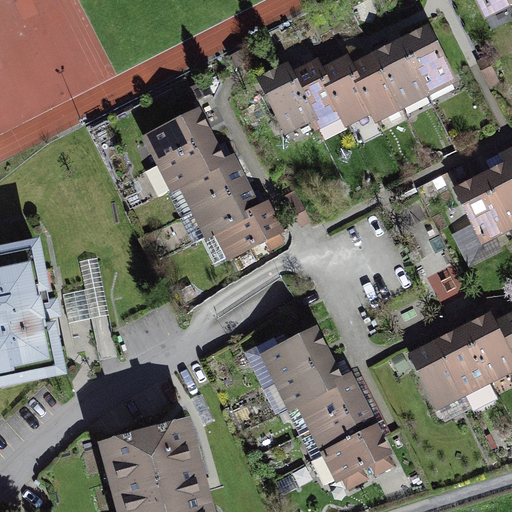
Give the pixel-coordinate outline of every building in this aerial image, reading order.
[(511,0),(468,0),(484,30),(511,15),(511,0)] [(287,72),(256,88),(286,145),(311,132),(315,139),(340,126),(345,137),(370,124),(375,133),(459,90),(429,32),(353,70),(349,61),(322,75),(318,68),(292,81),(287,72)] [(200,115),(140,145),(171,206),(182,200),(203,242),(199,244),(212,269),(226,262),(229,268),(284,240),(268,209),(260,213),(234,161),(225,165),(200,115)] [(452,238),(469,272),(504,255),(499,246),(511,239),(511,154),(498,161),(503,171),(450,198),(467,230),(452,238)] [(42,240),(0,248),(0,382),(67,370),(42,240)] [(98,320),(97,293),(67,294),(68,321),(98,320)] [(494,313),(405,359),(435,417),(511,377),(511,317),(500,324),(494,313)] [(302,406),(346,496),(400,470),(356,381),(347,385),(321,332),(266,359),(291,411),(302,406)] [(247,355),(277,416),(289,411),(260,349),(247,355)] [(101,447),(117,511),(216,511),(195,424),(101,447)]
